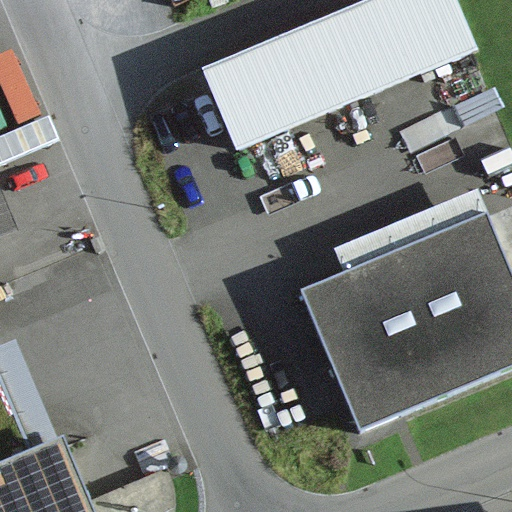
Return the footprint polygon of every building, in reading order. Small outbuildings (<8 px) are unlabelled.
[(459,0),(418,0),(216,86),(249,164),(487,63),(459,0)] [(0,293),(0,294),(0,293),(0,253),(20,245),(0,197),(0,293)] [(511,250),(502,226),(310,304),(370,448),(511,389),(511,250)] [(0,479),(29,467),(0,393),(0,479)] [(84,511),(62,455),(29,467),(0,479),(0,511),(84,511)]
